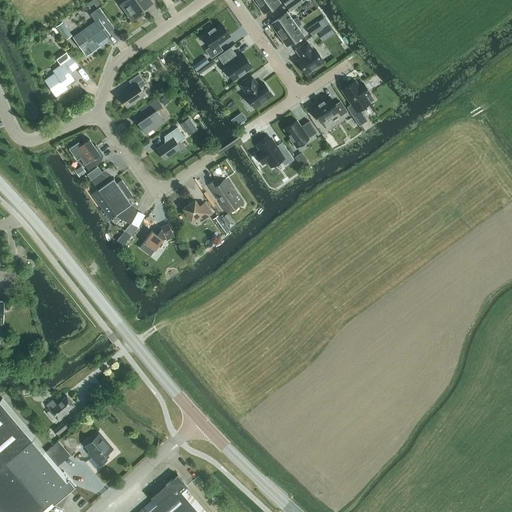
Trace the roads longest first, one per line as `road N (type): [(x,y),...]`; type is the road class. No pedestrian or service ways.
road 1 (primary): [(294,511),(173,390),(0,183)]
road 2 (residential): [(213,156),(160,189),(151,186),(98,112)]
road 3 (residential): [(98,112),(120,59),(205,0)]
road 4 (unclassified): [(98,112),(27,140),(12,131),(0,103)]
